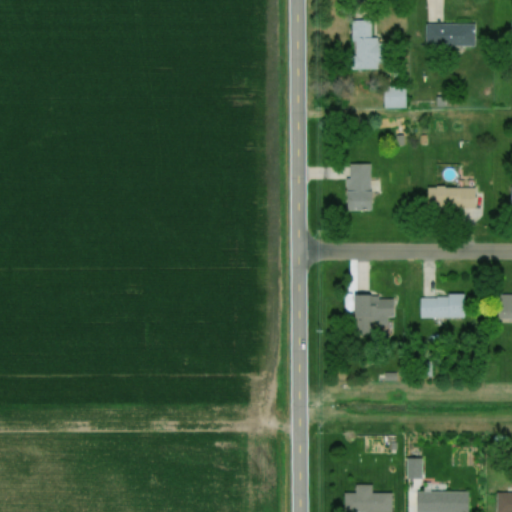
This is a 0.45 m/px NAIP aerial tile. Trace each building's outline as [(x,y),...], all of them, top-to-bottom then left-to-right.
[(350,21),(351,70),(378,70),(377,20),(350,21)] [(474,26),(427,26),(427,50),(474,50),(474,26)] [(404,87),(384,87),(384,106),(404,106),(404,87)] [(369,164),(345,164),(345,212),(369,212),(369,164)] [(472,188),(424,188),(424,210),(472,210),(472,188)] [(495,320),(511,320),(511,293),(495,293),(495,320)] [(370,335),(370,328),(390,328),(391,297),(350,296),(349,335),(370,335)] [(461,320),(461,296),(417,296),(417,320),(461,320)] [(421,360),(431,360),(432,376),(421,377),(421,360)] [(382,371),(394,371),(394,380),(383,380),(382,371)] [(423,480),(423,459),(406,459),(406,480),(423,480)] [(350,511),(391,511),(391,493),(370,493),(370,485),(350,485),(350,511)] [(414,511),(466,511),(466,492),(414,492),(414,511)] [(511,511),(511,493),(496,493),(495,511),(511,511)]
